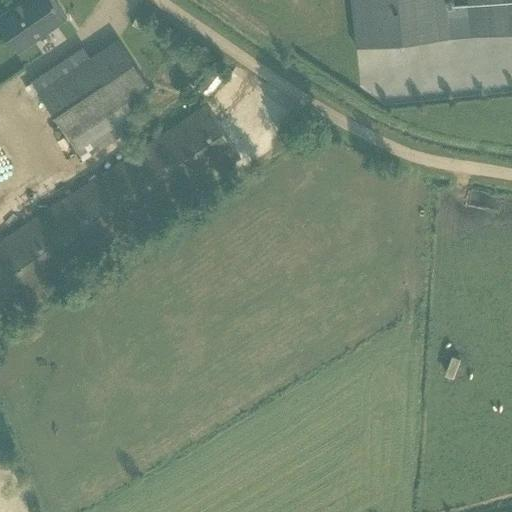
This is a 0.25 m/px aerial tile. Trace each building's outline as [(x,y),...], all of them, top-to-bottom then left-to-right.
[(0,24),(20,52),(70,17),(58,0),(17,0),(0,12),(0,24)] [(511,29),(511,0),(318,0),(322,48),(511,29)] [(82,49),(32,80),(79,157),(122,131),(111,114),(145,93),(115,45),(89,61),(82,49)] [(200,90),(209,76),(200,71),(192,85),(200,90)] [(204,109),(0,239),(0,289),(8,302),(234,156),(204,109)]
